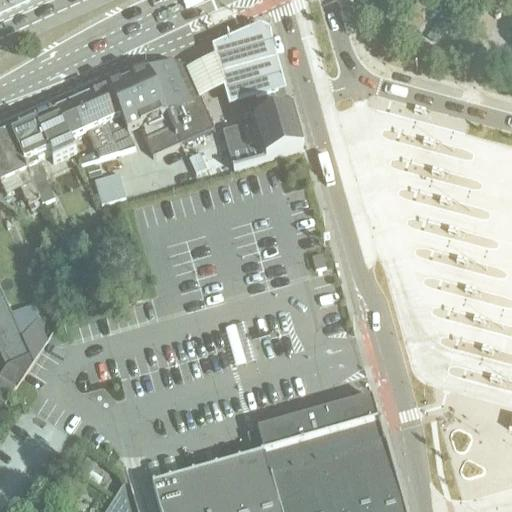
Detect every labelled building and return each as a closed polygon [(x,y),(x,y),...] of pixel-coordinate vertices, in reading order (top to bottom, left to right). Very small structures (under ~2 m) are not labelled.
[(188,75),(200,102),(224,92),(230,112),(286,96),(269,35),(261,32),(213,53),(216,62),(188,75)] [(148,78),(182,150),(215,135),(207,118),(200,102),(188,75),(186,72),(175,67),(173,66),(148,78)] [(109,95),(129,139),(140,134),(153,163),(182,150),(148,78),(109,95)] [(94,102),(120,159),(136,154),(129,139),(109,95),(94,102)] [(57,119),(70,147),(88,138),(97,157),(78,166),(80,171),(120,159),(94,102),(57,119)] [(225,144),(229,156),(232,169),(234,175),(303,156),(293,117),(223,137),(225,144)] [(12,139),(25,169),(49,159),(53,168),(75,159),(70,147),(57,119),(12,139)] [(25,169),(12,139),(0,144),(0,186),(2,191),(19,183),(23,192),(21,193),(31,215),(42,210),(28,176),(25,169)] [(229,156),(225,144),(217,147),(220,158),(229,156)] [(28,176),(42,210),(55,204),(45,183),(48,182),(42,169),(28,176)] [(234,175),(232,169),(222,172),(224,178),(234,175)] [(119,179),(95,185),(102,211),(126,204),(119,179)] [(19,183),(2,191),(6,200),(21,193),(23,192),(19,183)] [(0,354),(7,371),(0,382),(0,383),(16,394),(34,367),(12,317),(0,290),(0,354)] [(12,317),(34,367),(49,344),(34,309),(12,317)] [(84,309),(60,314),(64,327),(89,320),(84,309)] [(16,394),(0,383),(0,406),(6,410),(16,394)] [(356,432),(379,426),(372,403),(307,422),(309,426),(351,414),(356,432)] [(309,426),(307,422),(247,440),(254,462),(242,465),(241,464),(239,465),(240,466),(219,472),(218,471),(216,471),(217,473),(196,479),(195,477),(193,478),(194,479),(172,485),(172,484),(170,484),(170,486),(156,490),(156,489),(154,489),(153,491),(159,511),(403,511),(385,448),(383,442),(379,426),(356,432),(351,414),(309,426)] [(87,462),(78,476),(98,489),(103,482),(93,476),(98,468),(87,462)] [(130,511),(124,490),(110,511),(130,511)]
